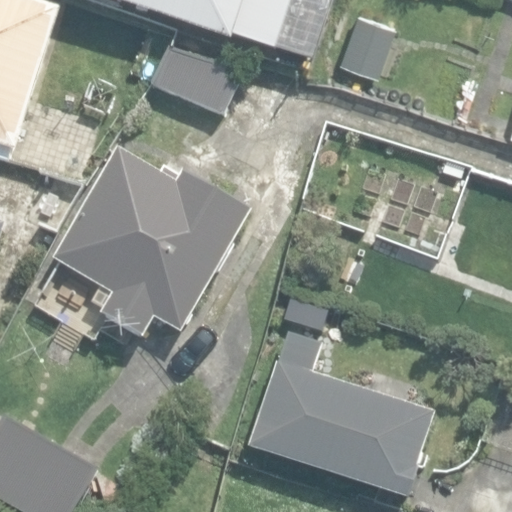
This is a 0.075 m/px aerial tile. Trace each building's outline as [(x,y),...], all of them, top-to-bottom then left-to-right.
[(0,0),(0,159),(10,162),(13,151),(20,153),(64,9),(32,0),(0,0)] [(235,37),(316,63),(333,9),(305,0),(103,0),(233,42),(235,37)] [(339,57),(385,76),(408,19),(362,0),(339,57)] [(155,81),(225,116),(247,72),(172,48),(155,81)] [(103,317),(144,341),(157,320),(158,319),(182,334),(255,212),(186,171),(182,178),(165,168),(162,174),(121,150),(56,260),(61,262),(48,283),(74,298),(86,278),(103,289),(94,304),(106,312),(103,317)] [(27,218),(60,228),(87,186),(41,172),(27,218)] [(251,450),(411,502),(422,467),(421,466),(438,412),(316,373),(325,342),(290,331),(251,450)] [(0,427),(0,501),(19,511),(76,511),(100,469),(6,416),(0,427)]
